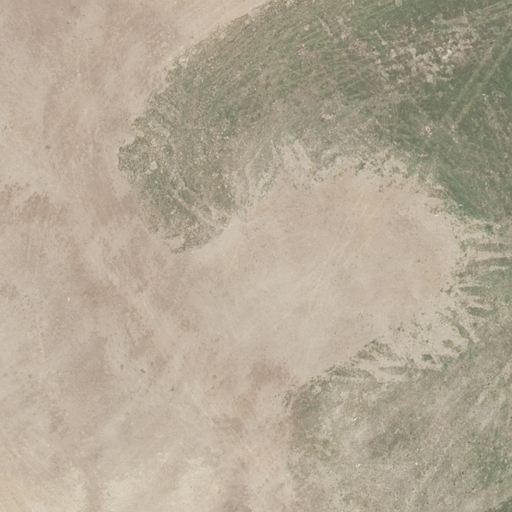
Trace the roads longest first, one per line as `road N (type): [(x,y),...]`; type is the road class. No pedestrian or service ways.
road 1 (unknown): [(298,511),(12,119),(36,40),(114,0)]
road 2 (unknown): [(245,438),(433,280),(511,243)]
